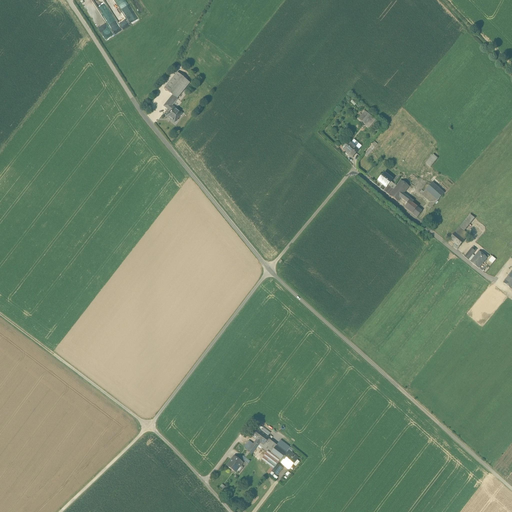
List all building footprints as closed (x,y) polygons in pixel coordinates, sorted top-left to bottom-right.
[(177,73),(164,88),(173,95),(177,99),(189,84),(190,83),(177,73)] [(170,111),(173,108),(171,106),(177,99),(173,95),(164,106),(170,111)] [(173,108),(170,111),(166,116),(175,123),(181,114),(173,108)] [(372,118),(365,111),(358,119),(366,125),(372,118)] [(375,120),(372,118),(366,125),(369,128),(375,120)] [(358,150),(350,143),(344,150),(347,153),(346,154),(348,156),(349,155),(352,157),(358,150)] [(372,145),(364,155),(367,157),(374,147),(372,145)] [(433,154),(425,163),(430,167),(437,158),(433,154)] [(388,186),(389,184),(391,182),(392,180),(384,173),(377,181),(386,188),(388,186)] [(409,187),(400,181),(397,186),(395,188),(393,190),(389,195),(389,196),(397,202),(400,198),(404,194),(409,187)] [(444,193),(432,182),(425,190),(434,198),(437,201),(444,193)] [(393,190),(388,186),(386,188),(383,191),(389,195),(393,190)] [(434,198),(425,190),(424,192),(421,194),(431,202),(434,198)] [(410,199),(404,194),(400,198),(407,203),(410,199)] [(431,202),(427,207),(430,209),(437,201),(434,198),(431,202)] [(417,207),(412,203),(413,201),(410,199),(407,203),(404,208),(412,214),(417,207)] [(417,207),(412,214),(417,218),(422,211),(417,207)] [(470,215),(458,229),(463,233),(465,231),(475,219),(470,215)] [(463,233),(458,229),(450,239),(455,244),(459,247),(467,237),(463,233)] [(472,248),(465,257),(469,260),(473,255),(475,251),(472,248)] [(487,258),(479,251),(475,256),(470,262),(479,268),(487,258)] [(511,271),(506,279),(503,283),(511,289),(511,288),(511,271)] [(261,431),(255,427),(249,435),(256,440),(260,443),(263,445),(268,439),(269,437),(261,431)] [(263,428),(261,431),(269,437),(272,434),(263,428)] [(268,439),(263,445),(260,443),(259,445),(267,451),(270,453),(276,446),(268,439)] [(248,451),(247,452),(251,455),(259,445),(260,443),(256,440),(253,444),(248,451)] [(248,451),(253,444),(249,441),(244,447),(248,451)] [(290,448),(283,443),(279,448),(286,453),(288,450),(290,448)] [(279,448),(276,446),(270,453),(279,461),(280,461),(286,453),(279,448)] [(280,461),(289,469),(293,464),(297,460),(298,459),(288,450),(286,453),(280,461)] [(270,453),(267,451),(261,459),(273,469),(279,461),(270,453)] [(242,462),(234,456),(227,466),(235,472),(236,471),(240,466),(242,462)] [(277,464),(272,471),(276,475),(282,468),(277,464)] [(276,475),(272,471),(269,475),(276,481),(279,477),(276,475)]
